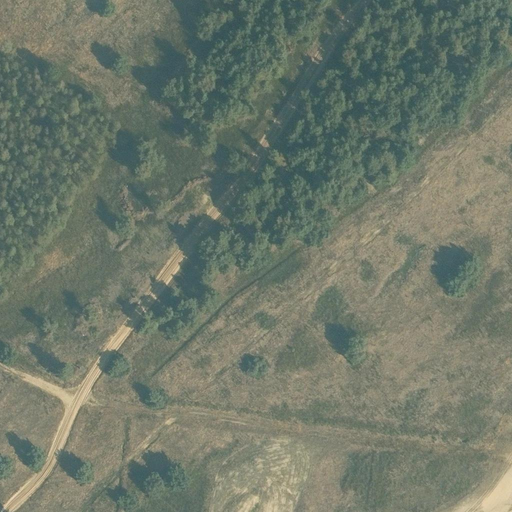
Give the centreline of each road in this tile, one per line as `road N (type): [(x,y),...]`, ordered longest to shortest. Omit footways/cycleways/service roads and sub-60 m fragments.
road 1 (track): [(367,0),(76,401)]
road 2 (track): [(8,511),(54,458),(76,401),(0,356)]
